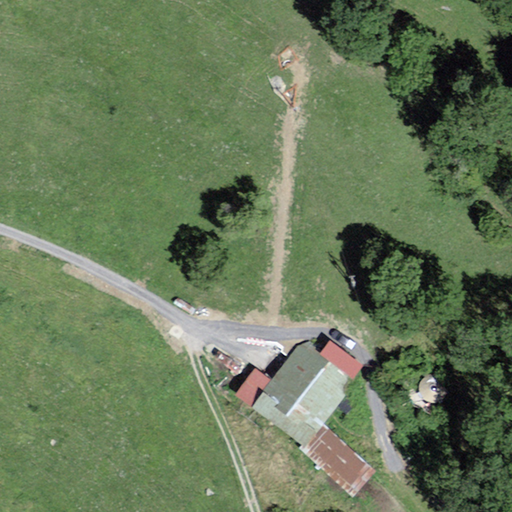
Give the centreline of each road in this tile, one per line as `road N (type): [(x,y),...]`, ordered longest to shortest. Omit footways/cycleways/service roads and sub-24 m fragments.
road 1 (track): [(430,511),(398,467),(366,360),(350,342),(314,332),(199,329)]
road 2 (track): [(0,230),(82,263),(219,339)]
road 3 (track): [(256,511),(196,363),(199,329)]
